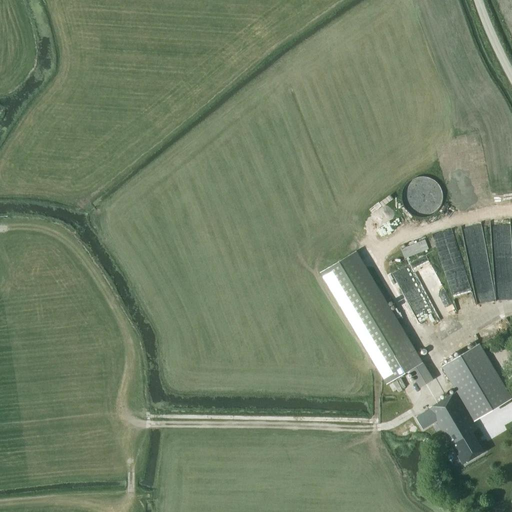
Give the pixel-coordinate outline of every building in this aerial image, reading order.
[(429,173),(401,193),(420,220),(448,200),(429,173)] [(503,229),(503,234),(511,233),(511,225),(511,221),(494,222),(494,230),(503,229)] [(464,225),(471,262),(491,258),(484,222),(464,225)] [(404,247),(407,258),(432,250),(428,239),(404,247)] [(423,363),(358,253),(323,273),(388,383),(423,363)] [(478,346),(444,366),(476,421),(510,400),(478,346)] [(423,429),(437,420),(463,464),(484,452),(472,432),(477,429),(456,392),(429,408),(430,409),(416,417),(423,429)]
